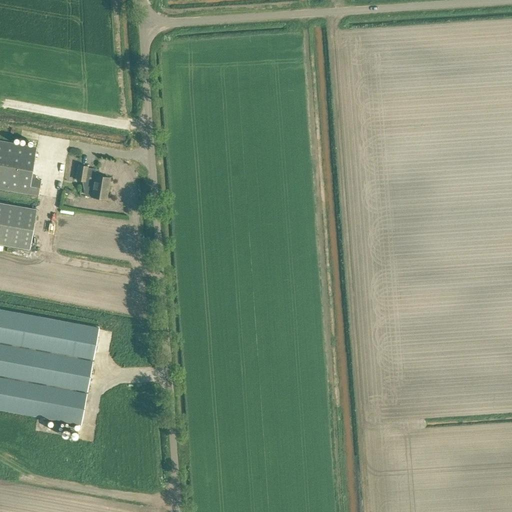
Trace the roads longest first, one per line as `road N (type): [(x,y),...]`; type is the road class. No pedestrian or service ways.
road 1 (unclassified): [(178,511),(141,24)]
road 2 (unclassified): [(141,24),(511,0)]
